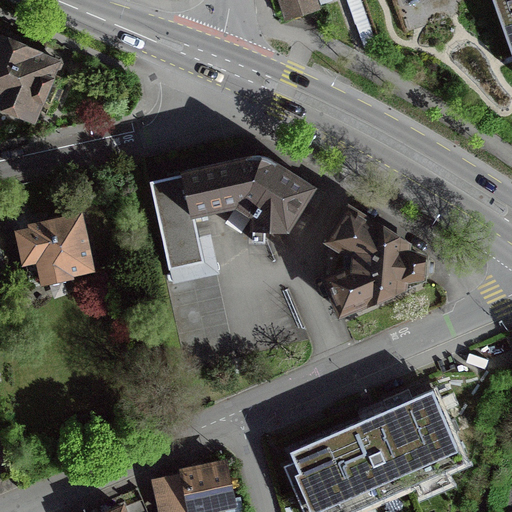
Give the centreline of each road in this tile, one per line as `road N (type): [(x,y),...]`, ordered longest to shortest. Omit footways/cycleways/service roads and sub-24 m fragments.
road 1 (secondary): [(511,218),(384,140),(228,64)]
road 2 (residential): [(511,293),(235,412)]
road 3 (residential): [(228,64),(150,148),(0,177)]
road 4 (residential): [(235,412),(18,511)]
road 5 (secondary): [(228,64),(77,0)]
